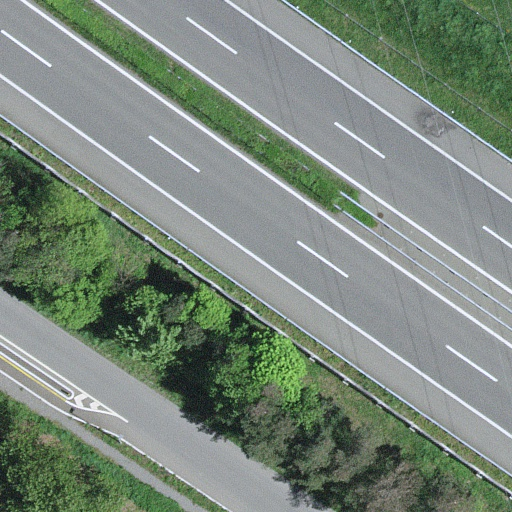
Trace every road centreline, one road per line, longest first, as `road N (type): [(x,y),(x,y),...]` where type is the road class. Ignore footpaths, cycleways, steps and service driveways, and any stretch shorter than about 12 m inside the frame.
road 1 (motorway): [(0,30),(511,389)]
road 2 (motorway): [(511,244),(164,0)]
road 3 (unclassified): [(282,511),(0,320)]
